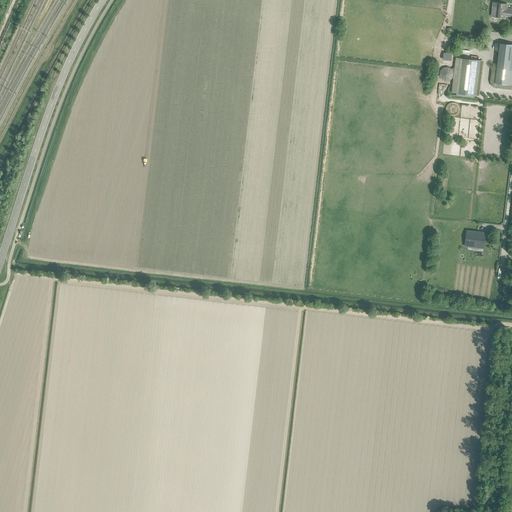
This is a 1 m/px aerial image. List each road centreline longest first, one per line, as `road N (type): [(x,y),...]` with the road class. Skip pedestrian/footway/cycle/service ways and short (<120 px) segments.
road 1 (track): [(125,0),(74,98),(26,256),(511,314)]
road 2 (secondary): [(0,261),(62,75),(102,0)]
road 3 (track): [(76,0),(0,140)]
